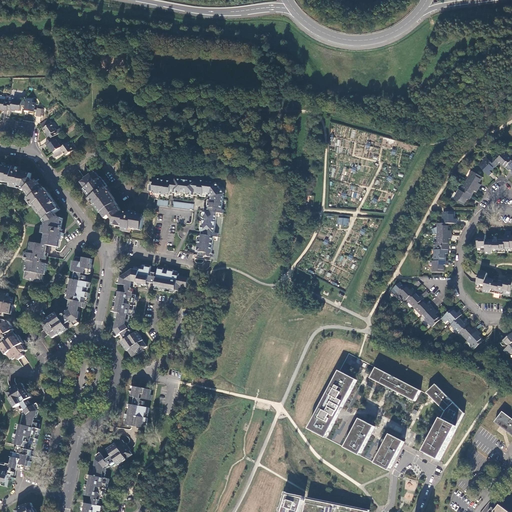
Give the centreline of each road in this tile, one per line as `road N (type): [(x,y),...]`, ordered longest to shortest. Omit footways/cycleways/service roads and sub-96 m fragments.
road 1 (trunk): [(141,0),(296,11)]
road 2 (trunk): [(296,11),(322,32),(355,40),(388,34),(416,15)]
road 3 (residential): [(415,511),(428,471),(409,457),(386,511)]
road 4 (residential): [(31,151),(103,249)]
